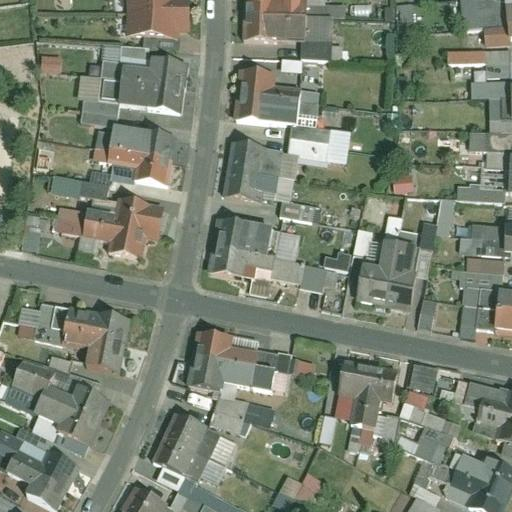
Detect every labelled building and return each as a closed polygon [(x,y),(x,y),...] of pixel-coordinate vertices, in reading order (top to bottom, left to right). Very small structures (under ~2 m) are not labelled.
[(128,0),(128,44),(178,44),(178,35),(190,36),(189,0),(128,0)] [(305,0),(244,0),(245,46),(306,44),(305,0)] [(313,21),(345,20),(345,10),(313,10),(313,21)] [(38,75),(57,76),(57,61),(38,60),(38,75)] [(118,112),(180,120),(186,68),(153,64),(151,78),(123,75),(118,112)] [(277,64),(277,77),(298,78),(298,65),(277,64)] [(276,79),(238,76),(233,127),(296,133),(299,96),(275,93),(276,79)] [(133,186),(171,192),(178,142),(116,134),(111,170),(135,174),(133,186)] [(482,154),(481,137),(466,137),(467,155),(482,154)] [(278,158),(230,151),(223,203),(287,212),(290,188),(274,186),(278,158)] [(485,174),(496,173),(495,158),(484,159),(485,174)] [(78,185),(75,199),(100,205),(105,179),(88,175),(85,187),(78,185)] [(73,202),(76,185),(48,180),(45,198),(73,202)] [(409,180),(389,183),(392,197),(412,194),(409,180)] [(158,248),(163,212),(117,205),(114,222),(86,218),(83,241),(115,246),(113,262),(143,266),(147,246),(158,248)] [(22,220),(19,252),(37,254),(40,221),(22,220)] [(219,225),(208,278),(269,291),(273,268),(266,266),(272,236),(219,225)] [(354,234),(350,258),(362,260),(366,236),(354,234)] [(363,273),(358,306),(409,315),(415,282),(412,282),(417,254),(384,249),(379,275),(363,273)] [(511,342),(511,300),(501,299),(496,341),(511,342)] [(414,330),(429,332),(433,306),(418,303),(414,330)] [(120,381),(131,326),(69,313),(62,349),(90,355),(86,374),(120,381)] [(232,341),(198,336),(188,395),(217,400),(219,390),(271,398),(277,364),(256,360),(230,356),(232,341)] [(399,374),(337,360),(328,400),(353,405),(347,431),(370,436),(375,415),(389,418),(399,374)] [(47,361),(46,365),(2,364),(1,386),(62,387),(63,361),(47,361)] [(403,392),(430,397),(435,373),(409,368),(403,392)] [(499,449),(511,451),(511,395),(461,386),(456,411),(480,416),(478,425),(502,430),(499,449)] [(57,439),(91,452),(109,407),(75,394),(72,403),(47,393),(35,423),(60,432),(57,439)] [(391,453),(419,462),(407,500),(409,501),(405,511),(433,511),(437,500),(425,496),(439,451),(448,453),(456,428),(421,417),(426,401),(404,394),(396,421),(421,428),(415,448),(394,441),(391,453)] [(206,429),(179,418),(155,474),(182,485),(206,429)] [(329,449),(334,422),(321,419),(316,447),(329,449)] [(27,503),(45,511),(58,511),(76,474),(46,460),(42,469),(18,458),(8,481),(32,492),(27,503)] [(506,511),(511,498),(511,478),(484,468),(481,475),(460,466),(450,492),(474,501),(469,511),(506,511)] [(282,482),(277,496),(310,509),(319,485),(303,479),(299,488),(282,482)] [(164,511),(167,508),(138,491),(125,511),(164,511)]
